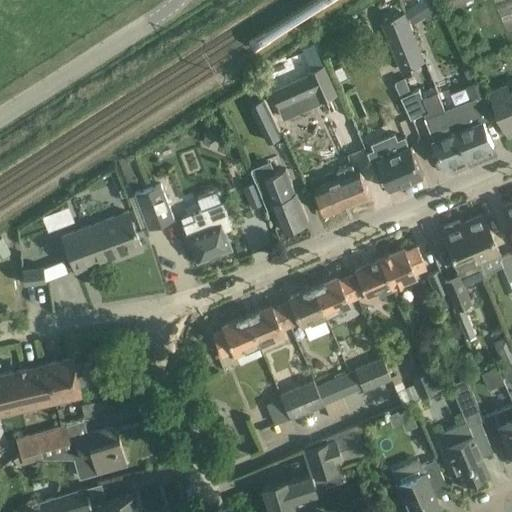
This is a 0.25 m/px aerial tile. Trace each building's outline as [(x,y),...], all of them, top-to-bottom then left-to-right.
[(419,0),(404,8),(412,23),(439,8),(434,0),(419,0)] [(442,0),(449,11),(466,0),(442,0)] [(382,21),(402,70),(425,61),(405,12),(382,21)] [(271,91),(279,107),(316,91),(321,102),(338,94),(324,65),(306,73),(307,75),(271,91)] [(470,100),(445,110),(465,158),(493,146),(483,121),(492,117),(478,82),(465,87),(470,100)] [(495,98),(494,98),(508,132),(511,130),(511,90),(508,92),(506,86),(493,91),(495,98)] [(419,89),(402,96),(412,119),(423,114),(444,166),(465,158),(445,110),(438,92),(423,98),(419,89)] [(264,98),(250,104),(267,143),(282,136),(264,98)] [(374,148),(367,151),(383,187),(389,184),(390,188),(403,182),(404,184),(414,180),(413,178),(424,173),(411,144),(408,145),(404,135),(396,138),(394,133),(372,143),(374,148)] [(355,172),(352,165),(336,171),(339,179),(316,188),(326,214),(371,196),(360,170),(355,172)] [(272,201),(283,231),(308,222),(287,168),(262,178),(272,201)] [(255,182),(243,186),(251,206),(263,202),(255,182)] [(160,183),(135,192),(148,228),(173,218),(160,183)] [(231,227),(222,201),(198,210),(200,216),(182,224),(197,261),(230,248),(224,231),(231,227)] [(511,201),(501,206),(511,231),(511,201)] [(125,257),(143,250),(127,211),(62,236),(75,270),(91,264),(91,265),(124,252),(125,257)] [(511,279),(511,253),(511,252),(500,256),(483,214),(463,223),(484,276),(486,275),(497,267),(502,265),(509,281),(511,279)] [(458,220),(443,226),(445,230),(442,231),(458,269),(455,270),(459,279),(445,284),(468,339),(476,336),(466,310),(472,308),(470,303),(472,302),(464,285),(484,276),(463,223),(460,224),(458,220)] [(2,239),(0,240),(0,257),(9,252),(2,239)] [(404,248),(379,258),(391,286),(416,275),(414,271),(425,266),(417,247),(406,251),(404,248)] [(391,286),(379,258),(354,269),(356,273),(347,276),(356,296),(364,292),(366,296),(391,286)] [(44,281),(42,266),(22,269),(23,284),(44,281)] [(438,269),(427,274),(436,295),(447,290),(438,269)] [(356,296),(347,276),(339,280),(338,276),(313,287),(325,314),(349,304),(347,300),(356,296)] [(325,314),(313,287),(288,297),(290,301),(281,305),(289,325),(298,321),(299,325),(325,314)] [(289,325),(281,305),(273,308),(271,304),(246,315),(258,343),(283,332),(281,328),(289,325)] [(258,343),(246,315),(222,326),(223,329),(212,334),(221,354),(232,350),(233,353),(258,343)] [(506,363),(511,360),(511,348),(510,344),(505,342),(499,350),(506,363)] [(391,379),(382,356),(354,367),(355,368),(363,387),(364,390),(391,379)] [(0,413),(45,404),(47,409),(56,407),(54,402),(66,399),(65,394),(80,391),(79,385),(94,382),(90,362),(85,363),(85,362),(74,365),(73,357),(0,373),(0,413)] [(496,364),(485,369),(489,383),(502,379),(496,364)] [(363,387),(355,368),(316,385),(324,403),(330,419),(349,411),(343,395),(363,387)] [(435,391),(427,371),(412,377),(415,383),(397,390),(402,405),(435,391)] [(316,385),(314,380),(280,394),(281,397),(290,417),(324,403),(316,385)] [(290,417),(281,397),(266,403),(275,424),(290,417)] [(511,403),(482,416),(492,440),(503,435),(511,457),(511,403)] [(397,411),(388,414),(393,426),(402,422),(397,411)] [(466,421),(440,432),(462,483),(488,472),(478,449),(489,444),(479,420),(468,425),(466,421)] [(67,424),(16,438),(23,463),(43,458),(40,449),(71,440),(71,438),(67,424)] [(263,492),(259,493),(263,505),(267,504),(269,511),(295,511),(292,501),(306,497),(316,494),(315,491),(321,489),(325,481),(342,476),(338,463),(366,453),(359,431),(357,425),(325,438),(327,442),(325,443),(326,444),(329,456),(309,462),(313,474),(309,475),(285,482),(285,481),(281,482),(262,488),(263,492)] [(71,440),(82,476),(126,463),(119,436),(110,439),(107,427),(71,438),(71,440)] [(445,483),(435,459),(420,465),(417,458),(389,469),(394,484),(406,510),(408,510),(408,511),(439,511),(441,511),(431,489),(445,483)] [(104,502),(103,500),(91,503),(90,504),(90,503),(85,487),(84,487),(80,488),(32,503),(32,502),(31,503),(33,511),(79,511),(82,511),(140,511),(135,493),(104,502)]
